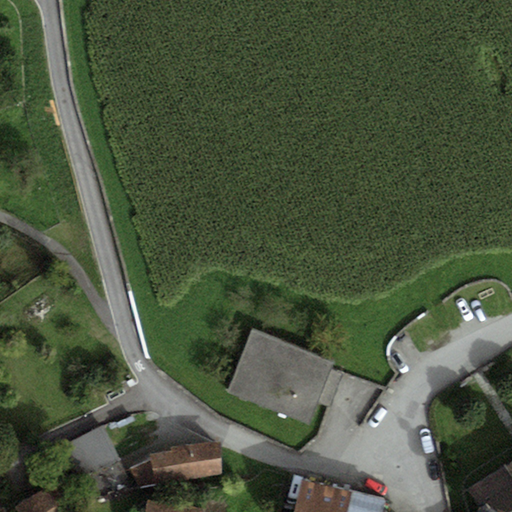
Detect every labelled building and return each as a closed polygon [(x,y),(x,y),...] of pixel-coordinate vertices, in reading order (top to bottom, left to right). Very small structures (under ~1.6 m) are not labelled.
[(56,14),(33,17),(39,71),(62,68),(56,14)] [(57,82),(37,86),(54,165),(74,160),(57,82)] [(338,364),(252,329),(227,394),(312,426),(338,364)] [(101,422),(62,443),(94,502),(133,480),(101,422)] [(220,476),(216,440),(154,447),(158,483),(220,476)] [(511,511),(511,460),(459,489),(471,511),(511,511)] [(353,511),(356,503),(298,484),(289,511),(353,511)] [(62,511),(47,485),(15,503),(20,511),(62,511)] [(205,511),(206,511),(148,501),(146,511),(205,511)] [(384,511),(356,503),(353,511),(384,511)]
